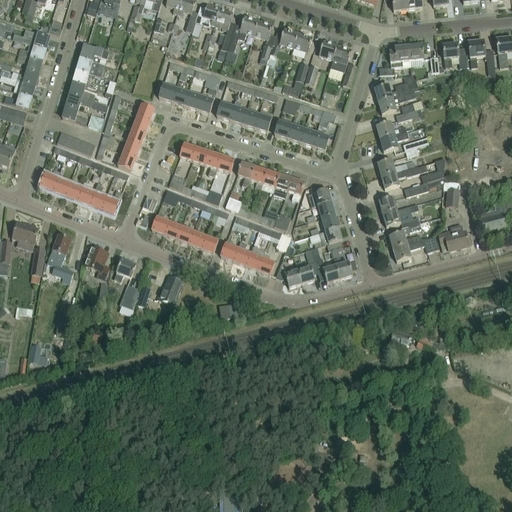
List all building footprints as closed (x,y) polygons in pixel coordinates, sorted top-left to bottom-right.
[(45,7),(46,0),(38,0),(37,5),(38,5),(33,19),(33,22),(32,25),(35,27),(42,6),(45,7)] [(91,3),(88,10),(98,12),(100,6),(102,1),(101,0),(95,0),(94,3),(94,4),(91,3)] [(101,0),(102,1),(100,6),(112,9),(113,5),(119,7),(121,0),(101,0)] [(132,34),(131,38),(134,39),(139,25),(141,17),(144,10),(152,12),(158,14),(162,0),(141,0),(140,6),(139,10),(135,23),(132,34)] [(177,17),(182,1),(178,0),(168,0),(166,9),(174,11),(173,16),(177,17)] [(376,8),(378,0),(356,0),(356,2),(376,8)] [(393,15),(407,13),(405,0),(392,0),(393,15)] [(405,0),(407,13),(421,11),(420,1),(420,0),(405,0)] [(448,8),(447,0),(432,0),(433,10),(448,8)] [(182,1),(177,17),(182,19),(183,14),(192,17),(195,5),(182,1)] [(38,5),(37,5),(26,2),(22,16),(33,19),(38,5)] [(135,23),(139,10),(135,9),(131,22),(135,23)] [(215,29),(220,13),(207,9),(201,28),(210,30),(211,27),(215,29)] [(95,19),(97,13),(88,11),(86,16),(95,19)] [(228,33),(230,26),(232,17),(220,13),(215,29),(228,33)] [(196,22),(190,20),(185,33),(192,36),(195,26),(196,22)] [(254,39),(258,24),(244,20),(241,30),(239,34),(240,35),(238,41),(245,44),(247,37),(254,39)] [(157,21),(154,33),(163,36),(166,24),(157,21)] [(258,24),(254,39),(268,43),(272,29),(258,24)] [(232,39),(235,28),(230,26),(228,33),(226,38),(225,37),(221,53),(227,55),(232,39)] [(239,34),(241,30),(235,28),(232,39),(227,55),(234,57),(238,41),(240,35),(239,34)] [(62,32),(52,29),(50,29),(48,35),(60,39),(62,32)] [(293,51),(298,37),(284,32),(279,47),(293,51)] [(29,48),(46,53),(49,40),(37,37),(32,35),(26,33),(24,40),(29,41),(27,46),(29,47),(29,48)] [(298,37),(293,51),(308,56),(312,41),(298,37)] [(212,38),(209,46),(210,46),(208,53),(212,54),(216,40),(212,38)] [(511,40),(504,42),(496,42),(497,52),(499,71),(507,70),(505,55),(511,54),(511,40)] [(483,44),(469,45),(468,46),(469,55),(471,71),(477,71),(476,61),(484,60),(485,63),(486,63),(488,79),(495,81),(492,54),(484,54),(483,44)] [(333,63),(337,49),(323,45),(319,59),(333,63)] [(442,48),(443,58),(445,71),(452,70),(451,61),(458,60),(459,72),(467,71),(465,56),(458,57),(457,47),(442,48)] [(42,65),(46,53),(29,48),(27,53),(20,51),(18,57),(42,65)] [(408,49),(410,64),(423,63),(422,57),(423,57),(423,55),(422,55),(421,48),(408,49)] [(80,61),(98,66),(99,67),(101,60),(107,62),(107,61),(111,62),(112,56),(109,55),(96,51),(95,52),(84,49),(80,61)] [(272,51),(264,49),(260,61),(268,64),(272,51)] [(280,51),(273,49),(270,57),(277,59),(280,51)] [(337,49),(333,63),(330,72),(344,76),(351,53),(337,49)] [(403,65),(410,64),(408,49),(389,51),(391,71),(379,71),(379,79),(395,78),(394,71),(403,70),(403,65)] [(39,76),(42,65),(18,57),(16,64),(28,67),(27,73),(39,76)] [(97,72),(98,66),(80,61),(77,73),(89,77),(95,78),(100,80),(102,74),(97,72)] [(196,61),(194,67),(201,70),(203,63),(196,61)] [(431,76),(439,75),(437,61),(429,62),(431,76)] [(0,65),(0,70),(11,74),(12,69),(0,65)] [(173,66),(172,72),(181,75),(183,69),(173,66)] [(308,70),(301,67),(295,84),(303,87),(308,70)] [(349,67),(343,89),(350,91),(357,70),(349,67)] [(195,73),(185,70),(184,75),(184,76),(194,79),(195,73)] [(313,90),(319,72),(311,70),(305,87),(313,90)] [(35,88),(39,76),(27,73),(25,79),(13,75),(12,77),(0,74),(0,73),(0,77),(23,85),(35,88)] [(85,89),(89,77),(77,73),(73,85),(85,89)] [(195,73),(194,79),(206,83),(208,77),(195,73)] [(0,84),(15,89),(14,95),(20,97),(31,100),(35,88),(23,85),(0,77),(0,84)] [(215,91),(216,86),(218,87),(220,81),(208,77),(206,83),(204,88),(215,91)] [(133,86),(135,80),(128,78),(126,85),(133,86)] [(384,90),(374,93),(378,105),(414,95),(419,93),(416,83),(414,78),(403,79),(405,86),(395,89),(396,93),(391,95),(389,88),(384,90)] [(84,94),(85,89),(73,85),(70,97),(82,100),(84,94)] [(231,85),(229,90),(239,93),(241,88),(231,85)] [(284,87),(282,94),(289,97),(291,90),(284,87)] [(171,105),(176,92),(163,88),(162,92),(159,101),(171,105)] [(244,89),(242,94),(252,97),(253,92),(244,89)] [(184,109),(188,96),(176,92),(171,105),(184,109)] [(256,93),(254,98),(264,101),(266,96),(256,93)] [(84,94),(82,100),(87,102),(93,104),(95,97),(84,94)] [(414,95),(378,105),(381,117),(382,118),(396,114),(394,107),(416,101),(414,95)] [(196,113),(201,100),(188,96),(184,109),(196,113)] [(28,112),(31,100),(20,97),(18,103),(6,99),(4,105),(10,107),(28,112)] [(87,102),(82,100),(70,97),(66,109),(78,113),(80,107),(91,110),(93,104),(87,102)] [(269,97),(267,102),(276,105),(278,100),(269,97)] [(113,109),(118,111),(121,101),(116,99),(113,109)] [(422,109),(430,107),(427,99),(419,102),(422,109)] [(201,100),(196,113),(209,117),(213,104),(201,100)] [(295,118),(298,106),(286,102),(282,114),(295,118)] [(234,110),(229,124),(242,128),(246,114),(239,112),(241,107),(235,105),(234,110)] [(229,124),(234,110),(221,106),(220,110),(217,120),(229,124)] [(298,106),(297,112),(303,114),(309,116),(311,110),(298,106)] [(403,117),(414,114),(412,107),(401,111),(403,117)] [(137,121),(149,125),(154,113),(142,108),(137,121)] [(5,109),(3,115),(13,117),(14,112),(5,109)] [(76,118),(78,113),(66,109),(62,121),(74,125),(74,124),(80,126),(86,128),(87,122),(76,118)] [(109,122),(114,124),(117,113),(112,111),(109,122)] [(314,111),(312,117),(315,117),(313,123),(320,125),(323,114),(314,111)] [(27,115),(17,113),(14,112),(11,125),(23,128),(27,115)] [(414,114),(403,117),(396,119),(398,126),(418,120),(416,113),(414,114)] [(254,132),(259,118),(246,114),(242,128),(254,132)] [(323,114),(320,125),(319,128),(327,131),(328,125),(333,127),(336,118),(323,114)] [(104,121),(91,118),(88,129),(100,133),(104,121)] [(259,118),(254,132),(267,136),(271,122),(259,118)] [(145,138),(149,125),(137,121),(132,133),(145,138)] [(419,122),(411,124),(413,131),(421,128),(419,122)] [(105,134),(110,136),(113,126),(108,124),(105,134)] [(287,142),(291,128),(279,124),(274,138),(287,142)] [(386,127),(376,130),(380,143),(401,137),(399,131),(393,132),(391,126),(386,127)] [(299,146),(304,132),(291,128),(287,142),(299,146)] [(312,150),(316,136),(304,132),(299,146),(312,150)] [(140,150),(145,138),(132,133),(127,145),(140,150)] [(63,148),(67,137),(61,135),(57,146),(63,148)] [(401,137),(380,143),(383,155),(398,151),(396,145),(408,141),(406,135),(401,137)] [(316,136),(312,150),(325,154),(329,140),(316,136)] [(73,139),(71,139),(67,137),(63,148),(68,150),(73,139)] [(104,137),(100,149),(106,151),(110,152),(112,146),(114,140),(109,138),(104,137)] [(74,153),(78,142),(73,139),(68,150),(74,153)] [(405,155),(416,151),(428,148),(426,141),(403,148),(405,155)] [(80,155),(84,144),(78,142),(74,153),(80,155)] [(85,157),(90,146),(84,144),(80,155),(85,157)] [(135,162),(140,150),(127,145),(123,157),(135,162)] [(91,159),(95,148),(90,146),(85,157),(91,159)] [(1,154),(0,156),(0,167),(8,171),(13,158),(15,152),(15,151),(5,147),(4,148),(3,147),(1,154)] [(192,164),(196,152),(184,147),(180,160),(192,164)] [(97,159),(102,161),(106,151),(100,149),(97,159)] [(58,151),(56,156),(66,160),(68,155),(58,151)] [(416,151),(405,155),(406,160),(418,157),(416,151)] [(205,168),(209,155),(196,152),(192,164),(205,168)] [(217,172),(221,159),(209,155),(205,168),(211,170),(209,177),(215,179),(217,172)] [(70,156),(68,161),(78,165),(80,159),(70,156)] [(131,175),(135,162),(123,157),(118,170),(131,175)] [(221,159),(217,172),(230,176),(234,163),(221,159)] [(83,160),(81,166),(90,170),(93,164),(83,160)] [(445,162),(436,165),(438,174),(421,179),(423,187),(444,181),(445,162)] [(380,180),(407,173),(405,167),(394,170),(392,163),(377,167),(380,180)] [(95,165),(93,171),(103,174),(105,169),(95,165)] [(250,183),(254,170),(242,166),(240,171),(239,171),(238,173),(239,173),(237,179),(244,181),(242,188),(248,190),(250,183)] [(107,170),(105,175),(115,179),(117,173),(107,170)] [(261,192),(267,174),(254,170),(250,183),(257,185),(255,190),(261,192)] [(407,173),(381,180),(385,193),(394,190),(399,189),(397,182),(404,180),(419,175),(417,170),(407,173)] [(52,195),(57,182),(59,178),(47,173),(45,177),(40,190),(52,195)] [(273,196),(279,178),(267,174),(261,192),(273,196)] [(120,175),(118,180),(127,184),(129,178),(120,175)] [(171,184),(169,189),(181,194),(183,189),(185,183),(173,178),(171,184)] [(273,196),(273,198),(285,202),(287,195),(292,182),(279,178),(273,196)] [(65,199),(72,181),(69,187),(57,182),(52,195),(65,199)] [(77,204),(84,186),(81,192),(75,189),(77,183),(72,181),(65,199),(77,204)] [(415,189),(404,193),(406,200),(429,193),(428,192),(436,190),(437,192),(443,190),(444,181),(439,183),(439,184),(427,187),(427,186),(415,189)] [(292,182),(287,195),(294,197),(292,202),(298,205),(300,199),(304,186),(292,182)] [(214,193),(215,189),(199,184),(198,188),(214,193)] [(89,209),(98,186),(94,196),(88,194),(90,188),(84,186),(77,204),(89,209)] [(101,214),(106,201),(100,199),(103,191),(100,190),(101,187),(98,186),(89,209),(101,214)] [(511,198),(511,194),(509,186),(504,187),(506,195),(505,196),(507,205),(494,209),(495,214),(479,218),(480,222),(484,236),(506,230),(502,217),(510,214),(511,213),(511,198)] [(122,187),(120,195),(127,197),(129,188),(122,187)] [(183,189),(181,194),(193,199),(197,189),(193,188),(191,192),(183,189)] [(312,211),(318,209),(331,206),(328,193),(323,194),(321,188),(311,191),(312,197),(314,197),(308,199),(312,211)] [(197,189),(193,199),(205,203),(209,194),(197,189)] [(209,194),(205,203),(218,208),(220,204),(223,197),(223,196),(210,192),(209,194)] [(445,210),(457,211),(459,194),(447,192),(445,210)] [(175,209),(180,198),(167,193),(163,205),(175,209)] [(180,198),(178,203),(190,208),(192,202),(180,198)] [(239,216),(241,211),(243,205),(230,200),(226,211),(239,216)] [(106,201),(101,214),(114,218),(118,206),(106,201)] [(382,218),(397,214),(393,201),(378,205),(382,218)] [(192,202),(190,208),(202,213),(204,207),(192,202)] [(321,222),(335,218),(331,206),(318,209),(321,222)] [(204,207),(202,213),(214,217),(216,212),(204,207)] [(402,231),(419,226),(418,220),(412,222),(410,217),(419,214),(417,208),(397,214),(382,218),(386,230),(400,226),(402,231)] [(241,211),(239,216),(249,220),(251,215),(241,211)] [(216,212),(214,217),(227,222),(229,217),(216,212)] [(164,238),(169,225),(163,223),(165,217),(159,215),(152,233),(164,238)] [(254,216),(252,221),(261,225),(263,220),(254,216)] [(279,218),(274,230),(286,234),(291,222),(279,218)] [(325,235),(338,231),(335,218),(321,222),(325,235)] [(266,220),(264,226),(274,230),(276,224),(266,220)] [(248,224),(239,221),(238,226),(247,230),(248,224)] [(176,243),(181,230),(169,225),(164,238),(176,243)] [(17,226),(14,235),(12,243),(18,244),(17,250),(32,255),(38,232),(17,226)] [(252,226),(250,231),(259,235),(261,229),(252,226)] [(419,226),(402,231),(408,230),(409,235),(421,232),(419,226)] [(465,235),(463,236),(461,228),(449,231),(450,235),(439,238),(441,246),(446,245),(449,255),(469,249),(465,235)] [(188,247),(193,235),(181,230),(176,243),(188,247)] [(264,230),(262,236),(271,240),(273,234),(264,230)] [(338,231),(325,235),(327,240),(321,242),(321,243),(323,249),(326,248),(329,247),(341,244),(342,244),(338,231)] [(273,234),(271,240),(280,243),(282,237),(273,234)] [(201,252),(205,240),(193,235),(188,247),(201,252)] [(423,244),(435,240),(432,241),(432,240),(421,243),(420,238),(405,242),(403,236),(389,240),(393,253),(421,244),(423,244)] [(282,237),(277,251),(286,255),(291,241),(282,237)] [(55,247),(47,266),(55,270),(56,269),(61,271),(68,252),(71,243),(58,238),(55,247)] [(205,240),(201,252),(213,257),(218,244),(205,240)] [(421,244),(393,253),(396,265),(411,261),(409,253),(424,249),(427,256),(439,253),(435,240),(423,244),(421,244)] [(233,265),(238,252),(232,249),(233,245),(227,243),(220,260),(233,265)] [(335,268),(339,283),(353,279),(348,265),(341,267),(338,255),(344,253),(341,244),(329,247),(326,248),(328,254),(331,254),(335,268)] [(8,266),(9,266),(11,246),(3,245),(0,275),(0,277),(7,278),(8,266)] [(250,257),(245,254),(247,247),(241,245),(238,252),(233,265),(245,269),(250,257)] [(259,245),(257,249),(270,254),(271,249),(259,245)] [(265,254),(259,252),(253,249),(250,257),(245,269),(257,274),(262,262),(264,257),(265,254)] [(88,257),(87,260),(88,261),(85,269),(99,274),(97,279),(104,282),(109,271),(103,268),(107,257),(92,251),(90,258),(88,257)] [(311,252),(315,266),(317,272),(322,270),(318,256),(316,251),(315,251),(311,252)] [(36,252),(32,278),(40,279),(44,253),(36,252)] [(309,268),(315,266),(311,252),(305,254),(309,268)] [(262,262),(257,274),(270,279),(275,266),(268,264),(269,259),(264,257),(262,262)] [(136,268),(125,264),(122,263),(118,272),(114,283),(121,286),(123,279),(130,282),(132,277),(133,277),(134,275),(133,275),(136,268)] [(297,273),(302,287),(315,284),(310,269),(303,271),(301,263),(296,265),(297,273)] [(327,287),(339,283),(335,268),(323,272),(327,287)] [(69,287),(73,275),(61,271),(56,269),(55,270),(53,277),(64,281),(62,285),(69,287)] [(279,271),(275,281),(281,283),(286,282),(289,291),(302,287),(297,273),(285,277),(285,274),(285,273),(279,271)] [(175,309),(180,295),(183,285),(168,280),(164,291),(162,290),(157,302),(175,309)] [(120,308),(122,309),(119,315),(131,320),(133,313),(136,304),(138,292),(128,288),(120,308)] [(145,310),(151,291),(144,289),(138,307),(145,310)] [(73,308),(68,307),(66,307),(64,319),(70,321),(73,308)] [(17,310),(16,316),(31,318),(32,312),(17,310)] [(59,322),(56,338),(66,340),(69,324),(68,324),(59,322)] [(391,343),(389,349),(399,352),(401,347),(408,349),(412,338),(394,332),(390,343),(391,343)] [(421,338),(416,349),(434,358),(437,352),(446,353),(445,340),(440,341),(440,346),(433,344),(421,338)] [(31,349),(28,366),(38,368),(38,367),(46,369),(47,360),(39,359),(41,350),(31,349)] [(485,488),(490,463),(484,462),(479,487),(485,488)]
